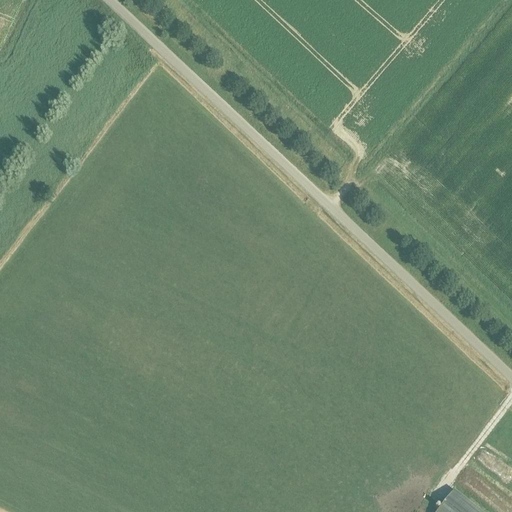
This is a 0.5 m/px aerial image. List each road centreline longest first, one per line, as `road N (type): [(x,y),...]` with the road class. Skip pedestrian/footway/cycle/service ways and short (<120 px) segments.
road 1 (unclassified): [(511,377),(109,0)]
road 2 (track): [(355,176),(166,0)]
road 3 (track): [(511,321),(355,176)]
